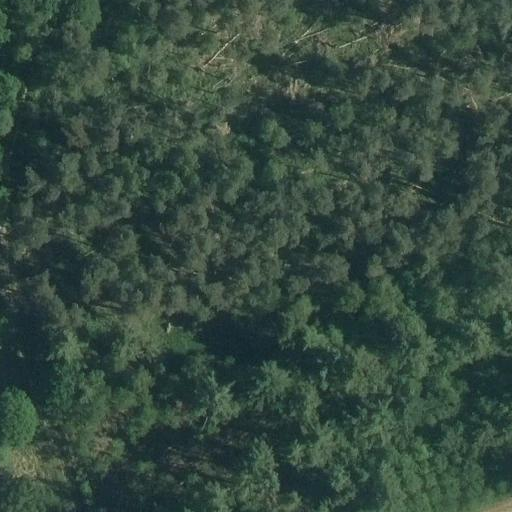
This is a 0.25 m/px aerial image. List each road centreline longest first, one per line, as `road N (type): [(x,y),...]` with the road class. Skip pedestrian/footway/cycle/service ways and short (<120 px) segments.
road 1 (track): [(13,125),(2,269),(34,398),(76,511)]
road 2 (track): [(61,0),(37,40),(13,125)]
